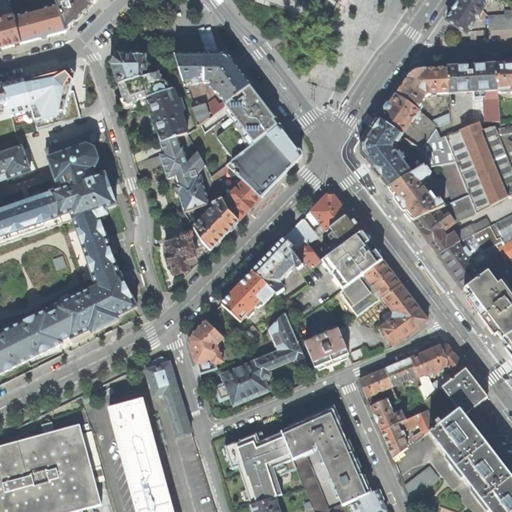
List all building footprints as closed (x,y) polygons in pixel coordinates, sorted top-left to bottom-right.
[(55,0),(58,6),(66,32),(81,18),(93,6),(89,0),(55,0)] [(463,32),(468,32),(488,0),(459,0),(459,1),(448,17),(450,24),(463,32)] [(58,6),(15,18),(22,44),(44,38),(66,32),(58,6)] [(511,28),(511,15),(488,17),(489,30),(511,28)] [(0,21),(0,50),(22,44),(15,18),(15,17),(0,21)] [(112,63),(119,86),(125,84),(142,78),(142,72),(146,71),(146,56),(127,56),(116,56),(112,62),(112,63)] [(194,56),(174,56),(183,84),(189,83),(192,83),(194,85),(198,85),(199,83),(212,83),(213,84),(211,86),(211,88),(215,92),(217,93),(224,102),(218,107),(214,100),(209,103),(210,106),(210,110),(214,115),(225,107),(251,87),(240,74),(227,56),(194,56)] [(511,64),(508,64),(497,65),(498,91),(499,94),(510,93),(510,94),(511,93),(511,64)] [(474,92),(498,91),(497,65),(470,67),(447,68),(448,93),(448,94),(472,92),(472,91),(473,91),(473,92),(474,92)] [(36,76),(1,85),(6,105),(12,123),(29,118),(38,128),(69,119),(80,77),(72,66),(36,76)] [(429,95),(448,93),(447,68),(417,70),(414,71),(412,72),(410,74),(408,77),(396,95),(417,109),(425,97),(427,96),(428,95),(429,95)] [(154,125),(160,143),(177,138),(187,135),(180,112),(183,111),(180,100),(177,101),(173,89),(169,90),(167,83),(161,80),(159,72),(157,73),(142,78),(125,84),(129,94),(125,95),(123,100),(125,104),(128,105),(131,112),(149,106),(154,125)] [(121,92),(123,100),(125,95),(129,94),(125,84),(119,86),(121,92)] [(274,122),(276,121),(269,111),(255,93),(251,87),(225,107),(237,122),(216,138),(234,161),(280,126),(280,125),(277,127),(274,122)] [(499,99),(499,94),(498,91),(474,92),(474,101),(477,101),(499,99)] [(419,111),(417,109),(396,95),(388,108),(379,120),(400,134),(422,149),(436,129),(437,127),(419,111)] [(501,124),(499,99),(477,101),(478,123),(490,119),(499,135),(501,135),(501,124)] [(191,108),(197,128),(209,119),(204,104),(191,108)] [(456,162),(469,196),(477,213),(511,194),(511,167),(511,165),(499,135),(490,119),(478,123),(445,136),(456,162)] [(391,147),(400,134),(379,120),(362,146),(362,153),(371,165),(378,174),(389,188),(411,173),(391,147)] [(511,133),(511,121),(501,124),(501,135),(511,133)] [(261,199),(301,157),(301,155),(293,144),(280,126),(234,161),(232,162),(239,170),(235,174),(243,181),(261,199)] [(426,168),(439,165),(456,162),(445,136),(439,138),(436,129),(422,149),(424,165),(426,168)] [(501,135),(499,135),(511,165),(511,163),(511,141),(508,140),(511,133),(501,135)] [(55,307),(57,309),(71,337),(138,306),(130,289),(109,240),(129,233),(124,217),(111,223),(105,209),(116,205),(113,197),(116,196),(113,189),(111,183),(108,184),(105,175),(94,179),(90,170),(95,168),(98,160),(94,149),(87,145),(84,136),(46,149),(59,191),(5,209),(0,194),(0,180),(8,178),(8,179),(30,171),(22,147),(0,154),(0,245),(74,220),(97,286),(73,298),(72,296),(68,295),(62,298),(60,302),(61,304),(55,307)] [(179,195),(185,213),(210,205),(202,183),(201,177),(197,178),(197,176),(205,166),(198,152),(187,163),(183,149),(181,149),(177,138),(160,143),(164,154),(160,155),(164,168),(168,179),(175,177),(177,184),(175,185),(178,196),(179,195)] [(439,165),(454,203),(469,196),(456,162),(439,165)] [(424,165),(411,173),(389,188),(402,207),(413,221),(445,207),(440,200),(434,204),(432,201),(432,200),(422,187),(425,185),(422,181),(431,174),(426,168),(424,165)] [(231,170),(227,166),(211,178),(214,183),(231,170)] [(250,211),(261,199),(243,181),(227,198),(228,201),(231,203),(227,208),(230,214),(230,213),(239,222),(250,211)] [(326,232),(330,229),(348,215),(340,205),(334,196),(326,196),(306,217),(314,226),(318,222),(326,232)] [(454,203),(445,207),(413,221),(431,244),(438,255),(455,246),(454,245),(490,227),(486,219),(472,226),(471,225),(455,233),(446,237),(442,232),(455,223),(477,213),(469,196),(454,203)] [(239,222),(230,213),(230,214),(227,208),(223,199),(212,204),(214,208),(194,229),(198,236),(201,240),(210,251),(222,239),(239,222)] [(190,230),(193,228),(185,213),(181,214),(190,230)] [(333,242),(316,254),(322,262),(362,233),(354,223),(348,215),(330,229),(332,233),(328,236),(333,242)] [(511,215),(490,227),(454,245),(455,246),(438,255),(452,273),(464,290),(482,276),(474,265),(470,261),(473,259),(476,264),(485,258),(481,253),(496,245),(502,242),(511,259),(511,258),(511,215)] [(302,220),(294,228),(309,245),(318,238),(303,220),(302,220)] [(285,239),(293,248),(291,250),(304,267),(299,271),(302,277),(322,262),(316,254),(309,245),(294,228),(289,234),(285,239)] [(210,251),(201,240),(191,244),(190,239),(192,238),(191,234),(188,234),(185,233),(182,234),(180,236),(181,237),(172,240),(165,242),(169,254),(165,255),(169,265),(172,264),(175,275),(188,271),(187,266),(195,264),(193,258),(196,257),(199,263),(210,251)] [(372,247),(362,233),(322,262),(342,291),(383,261),(372,247)] [(270,254),(253,272),(275,293),(277,295),(284,290),(279,284),(275,284),(275,281),(278,279),(281,282),(292,271),(289,267),(291,265),(295,265),(299,271),(304,267),(291,250),(293,248),(285,239),(270,254)] [(496,245),(504,263),(511,259),(502,242),(496,245)] [(482,276),(464,290),(484,317),(501,340),(511,333),(511,258),(511,259),(504,263),(488,272),(482,276)] [(391,273),(383,261),(342,291),(340,292),(349,304),(365,292),(360,286),(368,280),(371,284),(375,290),(351,307),(358,317),(383,299),(401,285),(391,273)] [(228,310),(241,322),(247,317),(248,318),(252,315),(250,313),(259,304),(262,306),(275,293),(253,272),(236,290),(222,304),(228,310)] [(290,291),(293,296),(308,285),(305,281),(290,291)] [(414,302),(401,285),(383,299),(393,313),(393,319),(379,329),(393,347),(428,321),(414,302)] [(221,317),(228,310),(222,304),(216,311),(221,317)] [(0,372),(71,337),(57,309),(49,313),(47,311),(0,334),(0,372)] [(251,399),(269,391),(264,379),(270,376),(268,371),(297,359),(299,364),(306,361),(285,313),(269,330),(278,352),(222,375),(225,384),(215,388),(221,401),(231,397),(234,406),(251,399)] [(200,375),(216,370),(215,365),(224,362),(218,345),(224,338),(206,321),(198,329),(191,336),(190,343),(200,375)] [(355,330),(350,323),(341,329),(339,331),(345,344),(355,340),(351,333),(355,330)] [(247,330),(243,335),(252,344),(257,339),(247,330)] [(333,361),(349,354),(339,331),(339,330),(305,344),(315,368),(333,361)] [(511,333),(501,340),(511,353),(511,333)] [(365,347),(351,353),(355,360),(368,355),(365,347)] [(424,401),(433,395),(432,393),(428,383),(429,381),(427,375),(432,374),(433,377),(438,374),(437,371),(448,367),(450,371),(445,374),(446,376),(435,384),(435,385),(432,386),(435,393),(438,391),(442,388),(466,370),(452,351),(446,347),(440,347),(419,356),(410,359),(421,386),(418,387),(424,401)] [(190,433),(191,432),(180,395),(169,360),(162,357),(144,365),(154,397),(164,394),(177,437),(178,436),(178,438),(180,439),(190,436),(191,434),(190,433)] [(418,387),(421,386),(410,359),(397,365),(385,370),(393,387),(414,378),(418,387)] [(359,381),(366,398),(393,387),(385,370),(369,377),(359,381)] [(442,388),(455,404),(460,410),(464,416),(487,398),(466,370),(442,388)] [(100,399),(109,394),(106,389),(98,394),(100,399)] [(437,427),(437,428),(460,410),(455,404),(450,407),(438,391),(435,393),(433,395),(424,401),(428,410),(437,427)] [(91,401),(93,400),(91,395),(83,399),(85,403),(90,401),(91,401)] [(375,418),(381,432),(406,420),(402,411),(392,415),(391,411),(392,410),(388,399),(371,407),(375,418)] [(143,404),(141,400),(110,408),(118,437),(138,511),(172,511),(145,413),(149,412),(147,403),(143,404)] [(282,433),(293,460),(317,449),(343,506),(357,500),(370,495),(361,475),(360,472),(333,410),(311,419),(309,420),(302,423),(282,433)] [(424,437),(437,427),(428,410),(413,417),(406,420),(381,432),(388,447),(393,459),(408,448),(403,438),(405,437),(403,432),(418,425),(424,437)] [(511,511),(511,474),(499,457),(475,427),(473,428),(470,424),(464,416),(460,410),(437,428),(429,434),(488,511),(511,511)] [(96,484),(92,470),(82,434),(80,425),(50,433),(48,424),(42,425),(44,435),(0,447),(0,511),(77,511),(102,505),(96,484)] [(91,432),(82,434),(92,470),(101,468),(91,432)] [(235,443),(225,447),(232,470),(238,468),(241,476),(242,477),(246,491),(248,490),(251,500),(249,501),(251,505),(275,498),(282,496),(277,478),(297,470),(293,460),(282,433),(263,441),(259,442),(256,434),(239,441),(239,442),(235,444),(235,443)] [(424,437),(423,434),(415,436),(414,438),(416,443),(424,437)] [(411,499),(439,478),(429,467),(405,485),(407,491),(411,499)] [(362,511),(385,511),(386,511),(382,501),(384,500),(380,490),(370,495),(357,500),(362,511)] [(279,511),(275,498),(251,505),(252,511),(279,511)]
